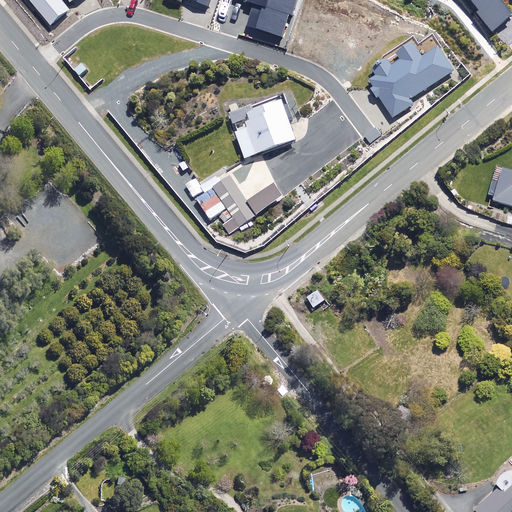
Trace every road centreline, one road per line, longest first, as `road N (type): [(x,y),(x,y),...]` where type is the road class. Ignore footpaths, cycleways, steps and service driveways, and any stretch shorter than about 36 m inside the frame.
road 1 (residential): [(363,128),(331,85),(304,67),(132,14),(98,17),(34,66)]
road 2 (tertiary): [(241,281),(292,268),(511,85)]
road 3 (residential): [(0,506),(223,319),(241,281)]
road 4 (tertiary): [(34,66),(181,247),(211,271),(241,281)]
road 5 (residential): [(241,281),(248,319),(404,511)]
